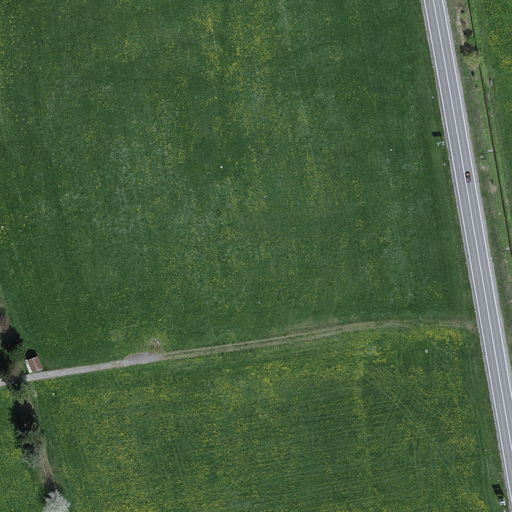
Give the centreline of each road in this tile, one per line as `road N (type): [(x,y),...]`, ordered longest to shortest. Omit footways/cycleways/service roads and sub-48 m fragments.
road 1 (trunk): [(433,0),(511,450)]
road 2 (track): [(163,357),(31,377)]
